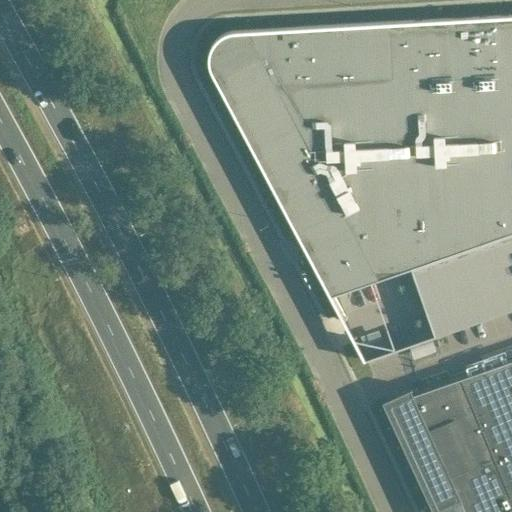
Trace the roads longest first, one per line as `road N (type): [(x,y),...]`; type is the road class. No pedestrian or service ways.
road 1 (unclassified): [(385,511),(167,74),(166,42),(181,9),(206,0)]
road 2 (trunk): [(259,511),(0,16)]
road 3 (trunk): [(0,127),(101,313),(193,511)]
